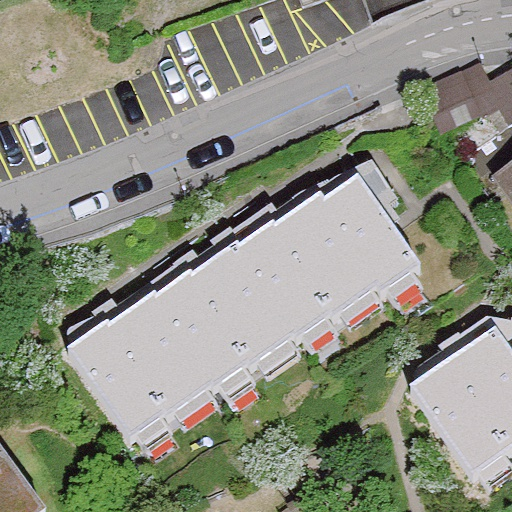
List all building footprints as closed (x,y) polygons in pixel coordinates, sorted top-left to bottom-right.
[(478,66),(424,86),(437,138),(497,114),(509,131),(511,128),(511,71),(490,86),(478,66)] [(511,162),(496,174),(511,196),(511,162)] [(86,347),(144,443),(419,276),(361,180),(86,347)] [(418,395),(481,491),(511,470),(511,369),(509,372),(492,346),(418,395)] [(27,511),(0,469),(0,511),(27,511)]
